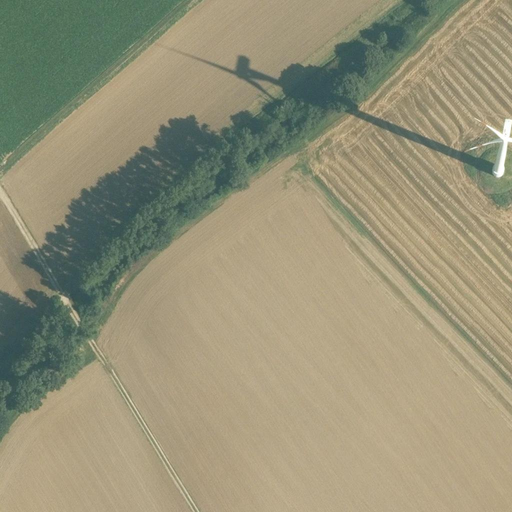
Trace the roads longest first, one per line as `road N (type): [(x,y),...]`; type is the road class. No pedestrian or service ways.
road 1 (track): [(0,438),(74,374),(87,336),(118,290),(391,68),(455,0)]
road 2 (track): [(0,192),(196,511)]
road 3 (track): [(195,0),(0,174)]
